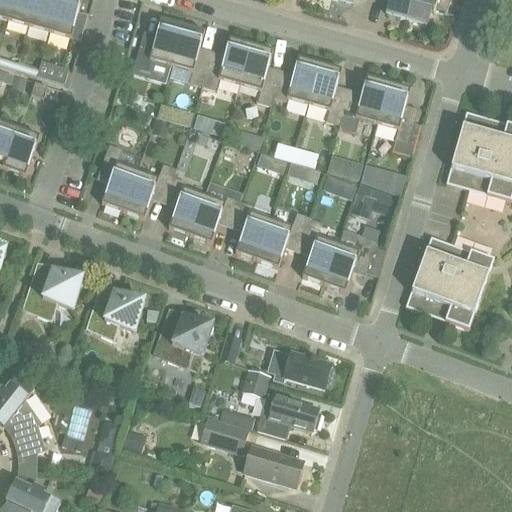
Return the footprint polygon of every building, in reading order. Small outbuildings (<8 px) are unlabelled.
[(14,0),(0,0),(0,22),(8,24),(14,0)] [(14,0),(8,24),(29,30),(36,0),(14,0)] [(59,0),(36,0),(29,30),(49,36),(59,0)] [(79,0),(59,0),(49,36),(71,42),(83,1),(79,0)] [(406,22),(412,0),(386,0),(390,1),(385,16),(406,22)] [(412,0),(406,22),(427,28),(432,13),(446,17),(452,0),(412,0)] [(172,67),(183,29),(161,23),(156,39),(144,36),(134,72),(148,76),(153,61),(172,67)] [(205,35),(183,29),(172,67),(193,72),(189,87),(202,91),(212,55),(200,52),(205,35)] [(225,59),(212,55),(202,91),(217,95),(221,80),(241,86),(251,48),(229,42),(225,59)] [(273,54),(251,48),(241,86),(260,91),(256,106),(271,110),(273,102),(281,74),(268,71),(273,54)] [(0,60),(0,68),(16,74),(19,66),(0,60)] [(288,99),(309,105),(320,67),(298,61),(293,78),(281,74),(273,102),(286,105),(288,99)] [(41,63),(38,72),(36,80),(63,88),(68,72),(41,63)] [(16,74),(36,80),(38,72),(19,66),(16,74)] [(342,73),(320,67),(309,105),(329,110),(325,125),(339,129),(342,121),(349,94),(337,90),(342,73)] [(378,124),(388,87),(366,80),(362,97),(349,94),(342,121),(355,124),(357,118),(378,124)] [(35,86),(31,98),(43,102),(47,90),(35,86)] [(410,93),(388,87),(378,124),(398,130),(394,145),(408,149),(418,113),(406,109),(410,93)] [(181,115),(177,128),(188,131),(192,118),(181,115)] [(511,129),(466,116),(446,188),(511,206),(511,200),(511,129)] [(214,123),(210,137),(221,140),(225,126),(214,123)] [(0,170),(4,172),(18,132),(0,125),(0,170)] [(18,132),(4,172),(25,180),(40,140),(18,132)] [(101,208),(123,215),(137,175),(117,168),(122,153),(109,149),(96,183),(109,188),(101,208)] [(164,208),(173,181),(176,173),(163,168),(158,183),(137,175),(123,215),(144,223),(151,203),(164,208)] [(168,232),(190,240),(204,200),(184,192),(186,186),(173,181),(164,208),(176,212),(168,232)] [(210,185),(204,200),(190,240),(211,247),(218,228),(230,232),(240,205),(243,196),(210,185)] [(359,189),(353,207),(373,214),(393,221),(399,204),(359,189)] [(240,205),(230,232),(242,236),(235,256),(257,264),(271,224),(268,223),(271,213),(254,207),(253,210),(240,205)] [(297,256),(307,230),(310,222),(297,217),(291,231),(271,224),(257,264),(278,272),(285,252),(297,256)] [(302,281),(323,288),(338,248),(318,241),(320,235),(307,230),(297,256),(309,261),(302,281)] [(338,248),(323,288),(345,296),(352,276),(364,281),(377,246),(343,234),(338,248)] [(405,311),(468,334),(494,264),(431,241),(405,311)] [(386,254),(375,251),(366,276),(378,281),(386,254)] [(73,313),(82,283),(52,273),(49,283),(37,279),(37,278),(35,277),(24,313),(37,318),(37,319),(51,325),(56,308),(73,313)] [(134,336),(144,305),(114,296),(110,307),(99,303),(100,300),(98,300),(88,333),(101,337),(100,339),(113,345),(117,330),(134,336)] [(167,327),(168,324),(167,323),(154,359),(167,363),(167,365),(197,376),(212,330),(182,320),(178,331),(167,327)] [(220,364),(233,368),(241,343),(227,339),(220,364)] [(334,374),(330,373),(331,369),(316,364),(317,362),(306,359),(306,361),(291,357),(287,372),(276,369),(274,378),(324,392),(325,388),(329,389),(334,374)] [(242,398),(245,399),(263,404),(270,378),(249,372),(242,398)] [(0,429),(3,432),(8,426),(15,436),(13,437),(21,463),(46,455),(38,430),(42,427),(25,404),(34,393),(17,379),(5,394),(2,391),(0,393),(0,429)] [(317,417),(318,412),(268,398),(257,435),(284,443),(288,430),(311,436),(312,432),(316,433),(321,418),(317,417)] [(254,421),(238,416),(223,412),(220,423),(251,432),(254,421)] [(202,447),(240,458),(240,457),(250,460),(245,478),(294,492),(296,487),(299,488),(304,472),(301,471),(302,466),(253,451),(252,452),(243,449),(247,435),(208,424),(202,447)] [(104,430),(99,446),(113,450),(119,430),(110,427),(104,430)] [(143,459),(149,440),(129,434),(124,453),(143,459)] [(13,508),(8,511),(57,511),(60,506),(43,498),(45,494),(34,489),(32,493),(15,485),(12,491),(9,489),(4,499),(7,500),(6,505),(13,508)] [(94,486),(87,501),(101,508),(109,492),(94,486)] [(180,511),(151,503),(147,511),(180,511)]
